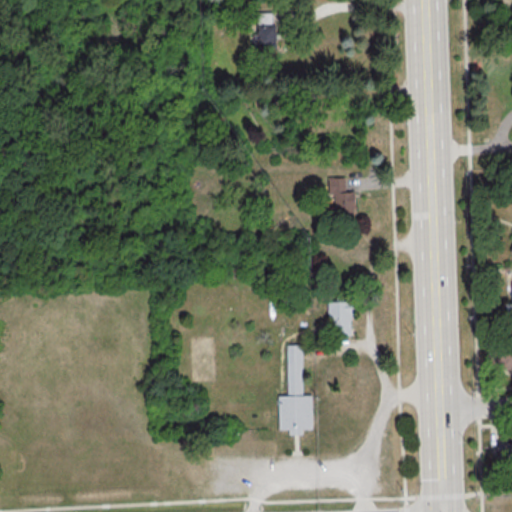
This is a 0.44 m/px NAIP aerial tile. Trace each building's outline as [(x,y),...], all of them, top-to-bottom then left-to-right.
[(276,12),(256,12),(256,46),(276,46),(276,12)] [(345,177),(330,177),(330,217),(355,216),(355,191),(345,191),(345,177)] [(328,302),(357,301),(358,317),(355,317),(356,336),(332,337),(332,317),(329,317),(328,302)] [(485,342),(511,340),(511,368),(497,369),(497,365),(486,366),(485,342)] [(281,430),(280,397),(290,397),(289,346),(305,345),(306,396),(315,396),(316,429),(306,429),(306,436),(290,436),(290,429),(281,430)] [(209,424),(210,405),(191,405),(190,423),(209,424)] [(494,442),(511,441),(511,461),(494,462),(494,442)]
